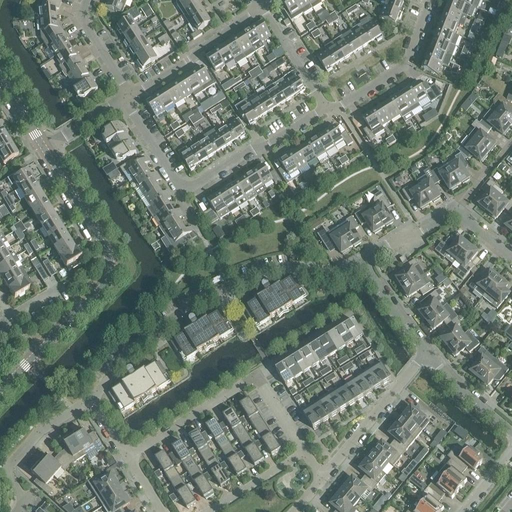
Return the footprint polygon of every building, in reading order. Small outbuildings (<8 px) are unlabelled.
[(39,20),(57,18),(56,10),(58,9),(61,3),(52,0),(37,0),(39,20)] [(122,0),(108,0),(106,7),(122,13),(125,6),(123,5),(125,1),(122,0)] [(176,0),(177,5),(183,15),(199,5),(196,0),(176,0)] [(286,0),(282,2),(288,11),(285,13),(292,23),(304,15),(293,0),(286,0)] [(310,5),(306,0),(293,0),(304,15),(313,9),(310,5)] [(386,0),(384,7),(402,14),(404,9),(402,8),(404,3),(395,0),(386,0)] [(462,15),(466,5),(456,1),(456,0),(455,0),(449,0),(446,8),(462,15)] [(456,0),(456,1),(466,5),(477,9),(480,0),(456,0)] [(199,5),(183,15),(189,24),(205,14),(199,5)] [(153,13),(149,7),(144,10),(148,16),(153,13)] [(399,20),(402,14),(384,7),(380,18),(395,24),(397,19),(399,20)] [(122,34),(125,37),(138,29),(131,19),(139,14),(135,8),(117,20),(120,25),(116,28),(120,35),(122,34)] [(443,19),(458,25),(462,15),(446,8),(443,19)] [(481,22),(483,23),(484,23),(488,14),(488,13),(483,11),(479,21),(481,22)] [(205,14),(189,24),(195,33),(190,36),(193,40),(202,35),(200,31),(211,23),(205,14)] [(383,38),(377,28),(379,27),(375,20),(373,19),(371,20),(369,17),(360,23),(361,25),(372,42),(376,40),(377,41),(383,38)] [(57,18),(39,20),(40,34),(41,39),(44,44),(63,32),(60,26),(58,26),(57,18)] [(454,35),(458,25),(443,19),(439,29),(454,35)] [(170,24),(165,27),(167,30),(174,25),(172,22),(170,24)] [(256,26),(252,29),(261,43),(271,37),(261,22),(256,25),(256,26)] [(363,48),(372,42),(361,25),(352,30),(363,48)] [(138,29),(125,37),(127,41),(125,42),(129,49),(144,39),(138,29)] [(252,29),(243,34),(255,53),(264,47),(261,43),(252,29)] [(435,39),(450,45),(454,35),(439,29),(435,39)] [(354,54),(363,48),(352,30),(343,36),(354,54)] [(50,48),(55,57),(71,47),(66,40),(68,39),(63,32),(44,44),(48,50),(50,48)] [(176,33),(171,36),(174,41),(179,38),(176,33)] [(157,40),(159,44),(169,38),(167,34),(161,38),(157,40)] [(243,34),(234,40),(246,59),(255,53),(243,34)] [(345,60),(354,54),(343,36),(333,42),(345,60)] [(502,42),(509,44),(511,39),(504,36),(502,42)] [(161,47),(171,41),(169,38),(159,44),(161,47)] [(135,54),(137,58),(151,49),(144,39),(129,49),(133,56),(135,54)] [(431,49),(446,55),(451,57),(455,47),(450,45),(435,39),(431,49)] [(234,40),(225,46),(234,60),(237,65),(246,59),(234,40)] [(336,65),(345,60),(333,42),(324,48),(327,51),(336,65)] [(225,46),(216,52),(225,66),(234,60),(225,46)] [(75,54),(71,47),(55,57),(61,65),(59,67),(62,72),(82,60),(77,53),(75,54)] [(273,61),(285,53),(281,47),(272,53),(273,54),(270,56),(273,61)] [(157,60),(151,49),(137,58),(140,61),(137,62),(142,70),(157,60)] [(427,59),(442,65),(446,55),(431,49),(427,59)] [(499,50),(496,58),(497,58),(502,60),(506,52),(500,50),(499,50)] [(332,68),(336,65),(327,51),(317,57),(327,72),(332,69),(332,68)] [(216,72),(225,66),(216,52),(212,54),(211,53),(206,57),(216,72)] [(497,59),(490,56),(487,65),(493,67),(497,59)] [(275,63),(278,69),(285,64),(282,59),(275,63)] [(438,75),(442,65),(427,59),(425,63),(424,63),(421,69),(438,75)] [(68,77),(73,85),(89,76),(88,75),(84,68),(86,67),(82,60),(62,72),(66,78),(68,77)] [(40,67),(49,81),(53,78),(44,64),(40,67)] [(193,74),(204,91),(216,84),(208,71),(206,73),(202,67),(196,70),(197,71),(193,74)] [(306,91),(300,83),(303,81),(296,71),(284,78),(295,96),(300,94),(300,95),(306,91)] [(87,100),(86,98),(98,90),(93,83),(95,81),(90,74),(88,75),(89,76),(73,85),(71,86),(78,97),(76,98),(78,102),(82,103),(87,100)] [(184,80),(193,94),(195,97),(204,91),(193,74),(184,80)] [(286,102),(295,96),(284,78),(275,84),(286,102)] [(175,85),(184,100),(193,94),(184,80),(175,85)] [(426,82),(420,86),(417,82),(412,85),(413,86),(409,89),(418,104),(427,98),(431,103),(442,96),(435,85),(429,88),(426,82)] [(277,108),(286,102),(275,84),(266,90),(277,108)] [(175,105),(184,100),(175,85),(166,91),(175,105)] [(409,89),(400,94),(411,113),(420,107),(418,104),(409,89)] [(268,113),(277,108),(266,90),(257,96),(259,99),(268,113)] [(165,111),(175,105),(166,91),(156,97),(165,111)] [(219,103),(225,99),(222,94),(215,98),(216,99),(219,103)] [(390,100),(400,115),(402,119),(411,113),(400,94),(390,100)] [(496,115),(510,127),(511,124),(511,113),(508,110),(511,105),(498,94),(492,101),(493,105),(499,110),(496,115)] [(471,96),(462,107),(468,111),(476,100),(471,96)] [(156,117),(165,111),(156,97),(152,100),(152,99),(146,102),(156,117)] [(259,119),(268,113),(259,99),(250,105),(259,119)] [(255,122),(259,119),(250,105),(247,100),(234,108),(238,113),(240,111),(250,126),(256,123),(255,122)] [(391,121),(400,115),(390,100),(381,106),(391,121)] [(382,127),(391,121),(381,106),(372,112),(382,127)] [(192,113),(194,115),(196,119),(201,116),(197,110),(192,113)] [(384,131),(382,127),(372,112),(368,114),(368,113),(362,117),(369,127),(363,130),(370,141),(376,138),(375,137),(384,131)] [(510,127),(496,115),(489,123),(484,119),(479,124),(489,132),(493,127),(503,135),(504,136),(509,130),(508,129),(510,127)] [(236,121),(227,127),(236,141),(240,138),(240,139),(246,136),(236,121)] [(475,129),(468,137),(469,138),(488,153),(490,151),(491,152),(496,146),(495,145),(485,136),(489,132),(479,124),(476,121),(472,126),(475,129)] [(110,150),(129,137),(124,130),(122,131),(118,124),(105,132),(106,134),(105,138),(103,139),(110,150)] [(325,132),(335,147),(344,141),(347,146),(353,143),(346,132),(341,135),(334,125),(329,129),(329,130),(325,132)] [(227,127),(217,133),(226,147),(236,141),(227,127)] [(217,153),(226,147),(217,133),(215,129),(206,135),(217,153)] [(326,153),(335,147),(325,132),(316,138),(326,153)] [(0,139),(0,152),(12,145),(6,135),(0,139)] [(208,158),(217,153),(206,135),(197,141),(199,144),(208,158)] [(133,144),(129,137),(110,150),(116,160),(118,159),(122,160),(123,161),(136,153),(131,146),(133,144)] [(307,144),(317,159),(326,153),(316,138),(307,144)] [(461,145),(457,150),(467,159),(471,154),(481,162),(482,163),(487,157),(486,156),(488,153),(469,138),(462,146),(461,145)] [(190,150),(199,164),(208,158),(199,144),(190,150)] [(310,163),(317,159),(307,144),(298,150),(308,165),(310,163)] [(18,155),(12,145),(0,152),(0,159),(3,164),(18,155)] [(195,167),(199,164),(190,150),(181,156),(190,171),(196,168),(195,167)] [(298,171),(308,165),(298,150),(289,156),(298,171)] [(455,157),(455,158),(446,164),(459,185),(462,183),(463,185),(469,180),(468,179),(469,178),(462,168),(467,165),(460,154),(455,157)] [(280,174),(287,185),(291,182),(292,182),(289,176),(298,171),(289,156),(285,158),(284,157),(279,161),(285,171),(280,174)] [(134,180),(148,171),(144,165),(150,162),(147,158),(137,165),(133,160),(120,168),(123,173),(128,171),(134,180)] [(310,163),(308,165),(314,175),(317,174),(310,163)] [(506,167),(502,163),(498,169),(501,172),(506,167)] [(258,169),(254,172),(263,186),(273,180),(276,185),(281,182),(274,171),(269,174),(262,164),(262,165),(257,168),(258,169)] [(431,172),(438,183),(443,180),(450,191),(450,190),(451,192),(458,188),(457,186),(459,185),(446,164),(437,169),(431,172)] [(18,189),(33,180),(27,170),(22,173),(20,171),(7,179),(11,186),(15,184),(18,189)] [(139,189),(159,176),(157,173),(151,176),(148,171),(134,180),(139,189)] [(254,192),(263,186),(254,172),(245,178),(254,192)] [(417,182),(420,187),(430,203),(433,202),(434,203),(440,199),(439,197),(440,197),(433,186),(438,183),(431,172),(417,182)] [(329,178),(325,173),(319,177),(322,182),(329,178)] [(159,176),(139,189),(145,198),(159,189),(156,184),(161,180),(159,176)] [(257,196),(254,192),(245,178),(236,184),(248,202),(257,196)] [(39,190),(33,180),(18,189),(24,199),(39,190)] [(485,210),(487,212),(499,197),(503,193),(494,186),(495,185),(490,181),(482,191),(487,195),(479,204),(479,205),(478,206),(484,211),(485,210)] [(291,182),(287,185),(292,192),(296,190),(291,182)] [(309,187),(306,182),(301,185),(304,190),(309,187)] [(236,183),(227,189),(239,208),(248,202),(236,184),(236,183)] [(430,203),(420,187),(411,193),(407,188),(402,191),(409,202),(414,199),(421,209),(422,211),(429,206),(428,205),(430,203)] [(171,195),(168,191),(163,195),(159,189),(145,198),(151,207),(171,195)] [(227,189),(218,195),(230,214),(239,208),(227,189)] [(30,209),(45,200),(39,190),(24,199),(30,209)] [(370,207),(383,227),(385,226),(386,227),(393,223),(392,222),(393,221),(386,211),(391,207),(381,192),(375,196),(374,203),(374,204),(370,207)] [(167,202),(173,198),(171,195),(151,207),(148,209),(153,219),(171,207),(167,202)] [(203,214),(210,225),(220,219),(220,220),(230,214),(218,195),(214,198),(213,196),(208,199),(207,199),(213,208),(203,214)] [(509,213),(511,209),(511,198),(511,199),(508,204),(499,197),(487,212),(490,213),(489,215),(495,220),(496,218),(496,219),(504,209),(509,213)] [(51,209),(45,200),(30,209),(36,219),(51,209)] [(174,213),(171,207),(153,219),(159,228),(182,213),(180,209),(174,213)] [(383,227),(370,207),(361,213),(360,212),(355,215),(361,226),(367,223),(373,233),(374,233),(375,235),(381,230),(380,229),(383,227)] [(42,228),(57,219),(51,209),(36,219),(42,228)] [(179,220),(184,216),(182,213),(159,228),(165,237),(182,226),(179,220)] [(346,221),(347,221),(337,227),(351,248),(353,246),(354,248),(361,243),(360,242),(354,231),(359,228),(352,217),(346,221)] [(48,238),(63,229),(57,219),(42,228),(48,238)] [(322,225),(319,220),(312,224),(315,229),(322,225)] [(193,232),(194,231),(191,227),(186,231),(182,226),(165,237),(174,251),(192,240),(188,235),(193,232)] [(223,235),(218,227),(213,231),(215,235),(218,239),(219,240),(224,237),(223,235)] [(337,227),(329,232),(327,230),(318,235),(330,255),(337,250),(333,244),(334,243),(341,254),(342,253),(343,255),(349,251),(348,249),(351,248),(337,227)] [(69,239),(63,229),(48,238),(54,248),(69,239)] [(193,232),(188,235),(192,240),(197,237),(193,232)] [(445,258),(453,265),(455,262),(468,246),(466,244),(467,243),(461,238),(460,239),(452,248),(447,245),(439,254),(444,259),(445,258)] [(54,248),(60,258),(75,248),(69,239),(54,248)] [(477,253),(478,251),(472,246),(471,248),(468,246),(455,262),(460,266),(454,273),(463,280),(474,267),(469,263),(477,253)] [(60,258),(66,268),(81,259),(75,248),(60,258)] [(5,251),(0,253),(0,267),(16,257),(13,253),(8,256),(5,251)] [(0,276),(2,279),(17,270),(14,265),(19,262),(16,257),(0,267),(0,276)] [(403,288),(423,275),(418,266),(418,265),(415,260),(404,267),(407,272),(397,278),(397,279),(395,280),(400,286),(401,286),(403,288)] [(49,264),(44,267),(51,278),(56,275),(49,264)] [(17,270),(2,279),(8,289),(23,280),(27,277),(21,268),(17,270)] [(36,272),(39,275),(43,282),(48,279),(41,269),(36,272)] [(469,287),(482,298),(499,279),(496,277),(497,275),(491,270),(490,272),(490,271),(482,281),(477,277),(469,287)] [(438,285),(446,279),(442,273),(434,279),(438,285)] [(430,284),(429,284),(423,275),(403,288),(404,291),(403,291),(407,298),(408,297),(409,298),(419,291),(423,296),(433,289),(430,284)] [(220,276),(210,282),(212,286),(222,281),(220,276)] [(256,328),(307,297),(294,276),(244,308),(256,328)] [(507,285),(508,284),(502,279),(501,281),(499,279),(482,298),(496,309),(504,299),(499,296),(507,286),(507,285)] [(29,290),(23,280),(8,289),(14,299),(29,290)] [(263,289),(264,290),(265,292),(271,289),(270,285),(269,285),(269,284),(268,284),(267,284),(267,283),(266,283),(265,284),(264,284),(264,285),(263,285),(263,286),(263,287),(263,288),(263,289)] [(439,290),(436,293),(435,292),(425,300),(429,304),(419,312),(420,313),(418,314),(423,320),(425,319),(426,321),(441,309),(437,304),(442,300),(439,297),(443,294),(439,290)] [(443,322),(447,326),(457,318),(458,318),(447,304),(441,309),(426,321),(428,323),(427,325),(432,331),(433,329),(434,330),(443,322)] [(183,363),(234,331),(221,311),(171,343),(183,363)] [(190,324),(191,324),(192,326),(198,323),(197,320),(197,319),(196,319),(196,318),(195,318),(194,318),(193,318),(192,318),(191,318),(191,319),(190,319),(190,320),(190,321),(190,322),(190,323),(190,324)] [(448,348),(463,336),(456,328),(461,323),(457,318),(447,326),(451,331),(441,339),(442,340),(440,341),(445,347),(447,346),(448,348)] [(363,336),(354,321),(345,326),(354,341),(363,336)] [(336,332),(346,347),(354,341),(345,326),(336,332)] [(328,337),(337,352),(346,347),(336,332),(328,337)] [(463,336),(448,348),(450,350),(449,351),(454,357),(455,356),(456,357),(465,349),(469,353),(479,345),(475,340),(470,344),(463,336)] [(319,343),(329,358),(337,352),(328,337),(319,343)] [(329,358),(319,343),(311,348),(320,363),(329,358)] [(302,354),(311,368),(320,363),(311,348),(302,354)] [(477,377),(479,379),(495,359),(482,348),(473,358),(478,362),(470,372),(471,372),(469,374),(475,379),(477,377)] [(311,368),(302,354),(293,359),(303,374),(311,368)] [(285,364),(294,379),(303,374),(293,359),(285,364)] [(508,371),(503,366),(495,359),(479,379),(481,381),(480,382),(486,387),(487,386),(488,386),(496,377),(500,380),(508,371)] [(371,367),(382,386),(391,380),(380,361),(371,367)] [(108,394),(120,412),(121,414),(172,382),(159,362),(108,394)] [(276,370),(285,385),(294,379),(285,364),(276,370)] [(362,373),(374,391),(382,386),(371,367),(362,372),(362,373)] [(136,374),(134,371),(134,370),(133,369),(132,369),(131,369),(130,369),(129,369),(129,370),(128,370),(128,371),(127,372),(127,373),(128,374),(128,375),(130,377),(136,374)] [(374,391),(362,373),(354,378),(356,382),(365,396),(374,391)] [(347,387),(357,402),(365,396),(356,382),(347,387)] [(357,402),(347,387),(339,392),(348,407),(357,402)] [(327,394),(339,413),(348,407),(339,392),(336,388),(327,394)] [(319,399),(331,418),(339,413),(327,394),(319,399)] [(240,405),(256,430),(265,424),(249,399),(240,405)] [(331,418),(319,399),(310,405),(322,424),(331,418)] [(301,410),(313,429),(322,424),(310,405),(301,410)] [(404,416),(422,432),(429,423),(433,426),(437,420),(424,409),(420,414),(411,407),(404,416)] [(232,410),(223,415),(239,441),(248,435),(242,426),(239,420),(232,410)] [(422,432),(404,416),(397,425),(415,440),(422,432)] [(201,433),(207,431),(200,418),(195,421),(201,433)] [(213,419),(205,424),(206,426),(222,451),(231,446),(225,436),(222,431),(215,420),(214,421),(213,419)] [(256,430),(272,455),(281,450),(265,424),(256,430)] [(398,441),(394,446),(404,454),(415,440),(397,425),(389,434),(398,441)] [(463,440),(468,435),(458,427),(454,433),(463,440)] [(83,429),(73,435),(86,456),(95,450),(97,453),(104,449),(95,435),(89,439),(83,429)] [(198,431),(189,437),(205,462),(214,456),(208,447),(206,444),(205,441),(201,435),(198,431)] [(205,432),(201,435),(205,441),(206,444),(210,441),(205,432)] [(62,456),(70,466),(86,456),(73,435),(63,442),(69,452),(62,456)] [(248,435),(239,441),(255,466),(264,460),(257,450),(254,444),(248,435)] [(442,440),(437,436),(434,441),(439,445),(442,440)] [(188,473),(197,467),(191,458),(188,452),(181,441),(172,447),(174,452),(169,455),(173,462),(179,458),(188,473)] [(439,445),(434,441),(430,447),(434,450),(439,445)] [(394,446),(391,450),(382,443),(379,446),(378,444),(373,450),(375,451),(374,452),(389,464),(393,467),(404,454),(394,446)] [(231,446),(222,451),(238,477),(247,471),(240,460),(237,455),(231,446)] [(475,472),(483,462),(477,457),(479,454),(470,446),(463,455),(458,451),(455,455),(451,452),(447,457),(451,460),(463,470),(466,465),(475,472)] [(164,452),(155,458),(171,483),(180,478),(164,452)] [(367,460),(382,473),(389,464),(374,452),(367,460)] [(39,464),(54,477),(61,469),(65,472),(70,466),(62,456),(56,463),(47,455),(39,464)] [(214,456),(205,462),(221,488),(230,482),(223,471),(220,465),(214,456)] [(110,467),(115,463),(112,458),(107,461),(110,467)] [(365,481),(375,489),(386,476),(382,473),(367,460),(360,469),(368,477),(365,481)] [(458,474),(462,470),(463,470),(451,460),(439,474),(444,478),(459,490),(467,481),(458,474)] [(40,481),(36,485),(49,496),(53,491),(46,485),(54,477),(39,464),(31,473),(40,481)] [(203,476),(197,467),(188,473),(204,498),(204,497),(206,500),(214,495),(212,493),(213,492),(206,482),(203,476)] [(404,469),(401,474),(402,475),(407,478),(410,474),(405,470),(404,469)] [(87,482),(97,497),(117,484),(111,474),(101,480),(98,475),(87,482)] [(443,493),(452,499),(459,490),(444,478),(439,474),(428,488),(440,497),(443,493)] [(402,484),(407,478),(402,475),(398,480),(402,484)] [(418,480),(413,476),(409,481),(414,485),(418,480)] [(180,478),(171,483),(187,509),(196,503),(190,492),(186,487),(180,478)] [(375,489),(365,481),(361,485),(353,478),(345,487),(360,499),(367,491),(371,494),(375,489)] [(103,507),(107,504),(123,494),(117,484),(97,497),(103,507)] [(345,487),(337,495),(353,508),(360,499),(345,487)] [(441,511),(444,509),(436,502),(440,497),(428,488),(421,496),(425,500),(421,505),(428,511),(441,511)] [(123,494),(107,504),(111,511),(120,511),(120,510),(130,504),(123,494)] [(349,511),(353,508),(337,495),(330,504),(338,511),(349,511)] [(428,511),(421,505),(416,501),(412,507),(407,511),(428,511)]
